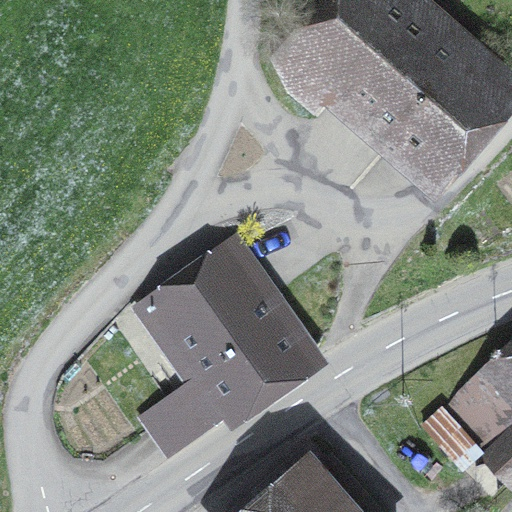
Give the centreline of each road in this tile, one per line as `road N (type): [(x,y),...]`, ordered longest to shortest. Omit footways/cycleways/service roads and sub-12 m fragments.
road 1 (track): [(49,511),(31,443),(43,374),(185,197),(238,77),(248,0)]
road 2 (secondary): [(134,511),(391,347),(511,292)]
road 3 (track): [(318,390),(418,511)]
